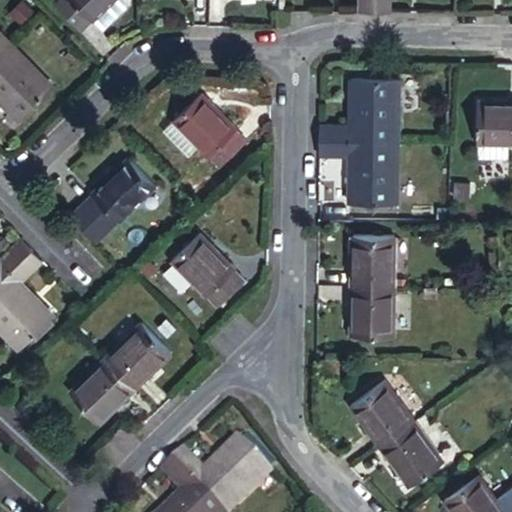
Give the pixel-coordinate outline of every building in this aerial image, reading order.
[(96,27),(122,0),(65,0),(55,10),(84,39),(96,27)] [(129,0),(122,0),(96,27),(109,37),(130,16),(129,0)] [(374,0),(355,0),(355,22),(373,22),(374,0)] [(374,0),(373,22),(389,23),(390,0),(374,0)] [(0,58),(13,46),(0,33),(0,58)] [(56,90),(13,46),(0,58),(0,102),(23,125),(56,90)] [(401,150),(404,91),(358,89),(356,128),(322,127),(322,147),(401,150)] [(225,178),(252,151),(205,104),(168,140),(195,167),(205,158),(225,178)] [(511,115),(482,114),(481,153),(511,154),(511,153),(511,115)] [(398,212),(401,150),(322,147),(321,165),(356,168),(355,208),(398,212)] [(511,154),(481,153),(481,168),(510,169),(511,154)] [(133,165),(85,211),(110,237),(158,189),(133,165)] [(85,211),(73,223),(98,249),(110,237),(85,211)] [(219,317),(249,287),(201,240),(171,270),(219,317)] [(0,266),(0,290),(35,255),(23,243),(1,267),(0,266)] [(358,247),(356,291),(397,292),(399,247),(358,247)] [(35,255),(0,290),(0,327),(26,353),(57,322),(24,288),(46,266),(35,255)] [(356,291),(354,339),(395,340),(397,292),(356,291)] [(146,389),(180,355),(150,326),(116,361),(146,389)] [(109,425),(146,389),(116,361),(80,397),(109,425)] [(356,407),(386,446),(418,422),(388,383),(356,407)] [(38,423),(48,411),(39,403),(28,414),(38,423)] [(386,446),(416,485),(447,461),(418,422),(386,446)] [(210,473),(188,449),(176,460),(226,511),(232,511),(274,473),(243,441),(210,473)] [(226,511),(176,460),(164,471),(186,493),(166,511),(226,511)] [(445,505),(450,511),(506,511),(480,477),(445,505)]
